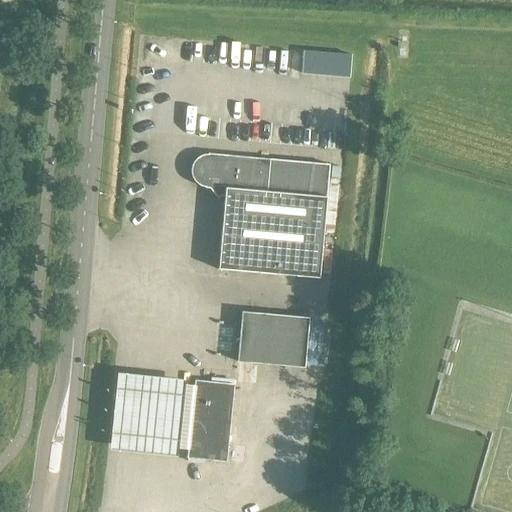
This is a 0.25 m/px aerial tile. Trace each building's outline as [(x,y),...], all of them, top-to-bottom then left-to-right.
[(351,55),(304,51),(302,74),(349,79),(351,55)] [(192,178),(195,182),(198,185),(201,186),(205,187),(205,188),(209,188),(218,198),(221,196),(223,196),(224,196),(223,206),(218,269),(223,270),(280,275),(319,278),(327,197),(330,166),(270,161),(270,159),(228,155),(223,155),(208,154),(204,155),(201,156),(197,158),(194,161),(192,165),(191,169),(191,174),(192,178)] [(279,315),(242,312),(237,362),(274,365),(304,368),(309,318),(279,315)] [(147,375),(119,372),(111,450),(139,454),(177,457),(177,449),(187,450),(194,388),(184,387),(185,379),(147,375)] [(234,384),(223,383),(214,382),(195,380),(194,388),(187,450),(187,458),(208,460),(226,462),(234,384)]
